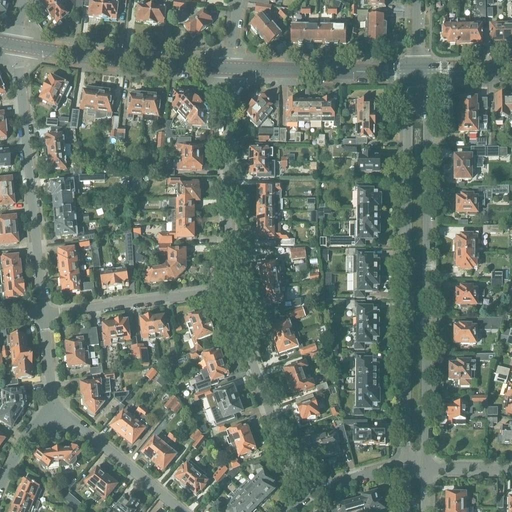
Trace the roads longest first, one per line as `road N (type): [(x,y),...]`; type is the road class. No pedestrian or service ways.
road 1 (residential): [(418,106),(406,116),(405,469)]
road 2 (residential): [(426,469),(427,116),(418,106)]
road 3 (residential): [(43,314),(19,47)]
road 4 (residential): [(226,291),(228,67)]
road 5 (residential): [(301,494),(226,291)]
road 6 (tertiary): [(19,47),(228,67)]
road 7 (tertiary): [(228,67),(418,72)]
road 8 (residential): [(43,314),(226,291)]
road 9 (residential): [(183,511),(51,404)]
